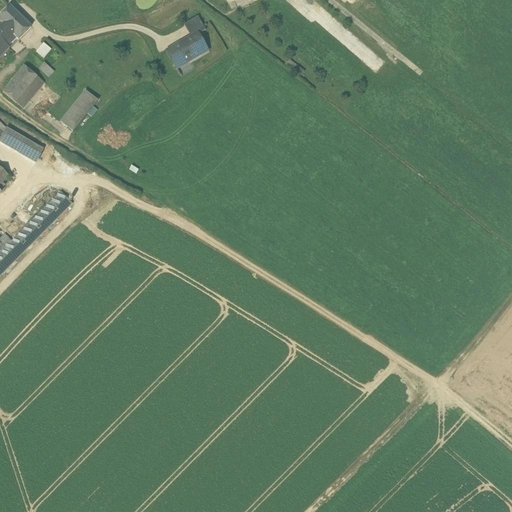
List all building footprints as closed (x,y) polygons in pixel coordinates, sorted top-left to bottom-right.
[(31,27),(10,5),(0,15),(0,37),(9,47),(17,38),(18,40),(31,27)] [(198,17),(184,25),(192,38),(198,35),(206,30),(198,17)] [(192,38),(181,44),(180,42),(172,47),(173,49),(168,52),(177,68),(189,61),(189,63),(202,55),(201,53),(207,50),(198,35),(192,38)] [(0,55),(9,47),(0,37),(0,55)] [(44,41),(36,51),(44,57),(52,47),(44,41)] [(301,77),(305,71),(288,59),(284,64),(301,77)] [(54,72),(44,63),(39,68),(50,77),(54,72)] [(24,66),(3,91),(16,102),(37,77),(24,66)] [(37,77),(16,102),(23,108),(45,83),(37,77)] [(85,91),(60,122),(73,132),(98,101),(85,91)] [(42,150),(7,130),(4,136),(0,142),(35,162),(42,150)] [(0,184),(8,177),(9,176),(0,166),(0,184)] [(5,248),(0,253),(0,275),(72,203),(61,192),(11,242),(5,248)] [(0,243),(2,246),(9,239),(4,235),(0,239),(0,243)] [(2,246),(5,248),(11,242),(9,239),(2,246)]
